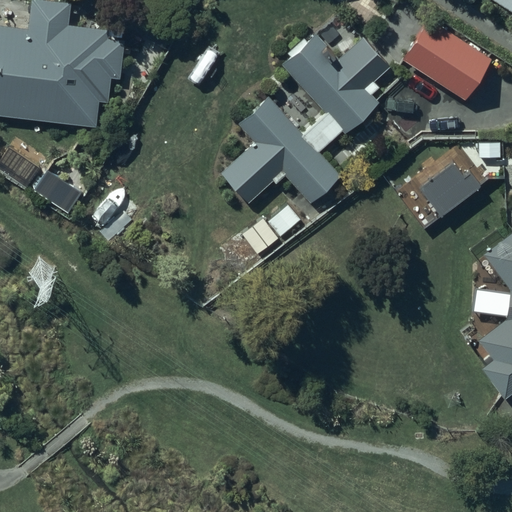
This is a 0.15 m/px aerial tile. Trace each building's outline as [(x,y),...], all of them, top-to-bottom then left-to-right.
[(30,0),(28,22),(0,18),(0,106),(97,118),(100,94),(109,95),(112,71),(121,72),(125,34),(109,32),(110,23),(68,18),(70,0),(30,0)] [(490,51),(427,9),(401,49),(464,90),(490,51)] [(380,95),(318,27),(317,26),(282,58),(326,107),(312,119),(301,107),(293,115),(269,89),(239,116),(258,136),(223,167),(250,196),(275,173),(278,176),(287,168),(310,194),(340,166),(320,144),(333,132),(326,124),(336,115),(346,126),(380,95)] [(38,173),(0,147),(0,165),(30,186),(38,173)] [(86,184),(67,175),(55,198),(74,208),(86,184)] [(279,213),(259,229),(271,243),(290,227),(279,213)] [(511,223),(484,247),(508,284),(504,312),(478,333),(494,354),(481,365),(504,393),(511,386),(511,223)]
